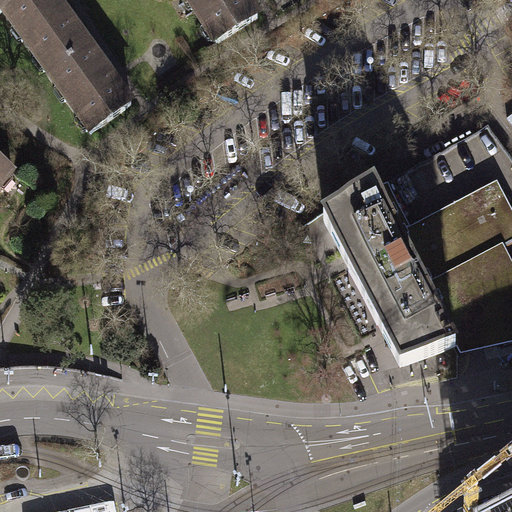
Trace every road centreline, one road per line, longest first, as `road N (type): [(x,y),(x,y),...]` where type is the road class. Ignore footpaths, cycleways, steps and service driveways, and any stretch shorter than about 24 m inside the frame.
road 1 (secondary): [(260,444),(56,413),(0,416)]
road 2 (secondary): [(501,435),(453,421),(260,444)]
road 3 (secondary): [(404,511),(464,475),(501,435)]
